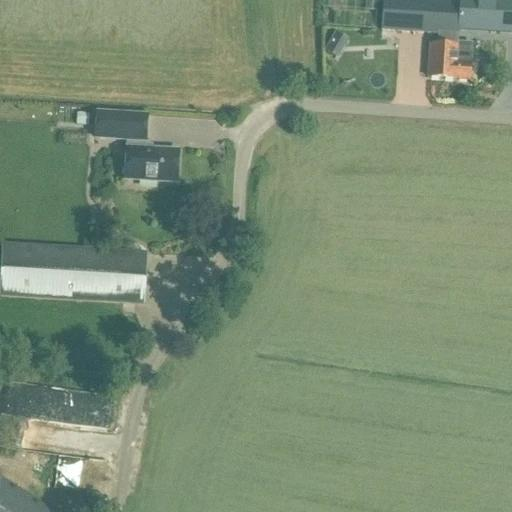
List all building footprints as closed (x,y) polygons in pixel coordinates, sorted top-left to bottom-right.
[(369,20),(368,0),(315,0),(315,19),(369,20)] [(460,38),(460,32),(461,4),(418,1),(407,0),(385,0),(383,33),(407,34),(416,34),(444,36),(444,47),(432,47),(430,80),(472,82),(472,66),(473,49),(460,48),(458,48),(460,38)] [(511,3),(462,0),(461,0),(461,4),(460,32),(511,35),(511,3)] [(99,115),(98,141),(130,143),(129,150),(127,182),(179,185),(181,153),(147,151),(147,144),(148,144),(149,118),(99,115)] [(0,245),(0,297),(145,307),(148,256),(0,245)] [(27,397),(25,410),(38,411),(39,398),(27,397)] [(65,439),(82,440),(83,427),(66,426),(65,439)] [(57,465),(70,467),(69,478),(94,481),(97,463),(58,458),(57,465)] [(0,476),(0,511),(54,511),(4,479),(0,476)]
